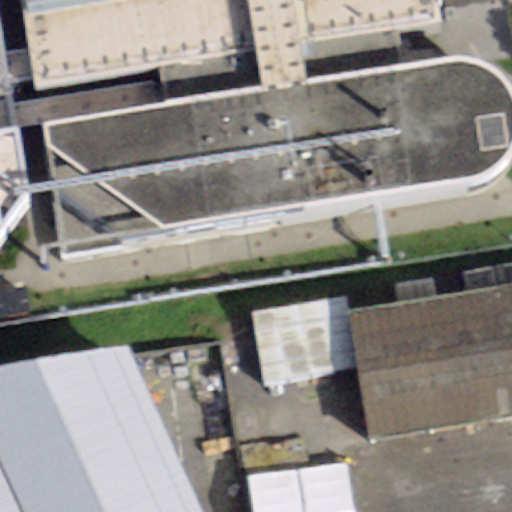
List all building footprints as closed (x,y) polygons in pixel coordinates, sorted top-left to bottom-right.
[(22,0),(37,90),(256,54),(262,90),(305,84),(299,45),(436,24),(432,0),(22,0)] [(0,244),(30,201),(0,4),(0,244)] [(262,90),(44,128),(62,245),(465,182),(486,178),(502,170),(511,156),(511,102),(509,96),(502,81),(492,72),(473,62),(458,59),(305,84),(262,90)] [(511,292),(330,319),(347,436),(511,411),(511,292)] [(0,511),(200,511),(127,349),(0,369),(0,511)]
